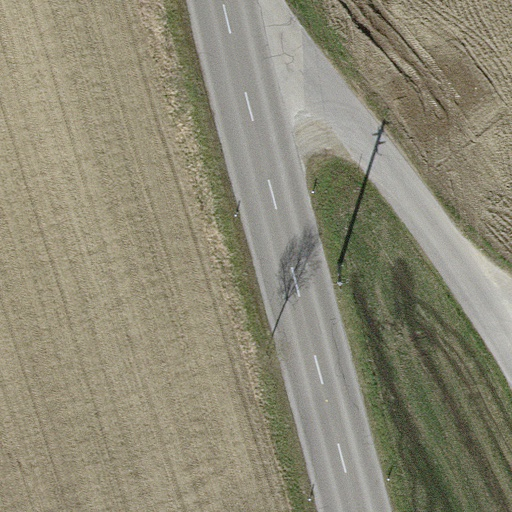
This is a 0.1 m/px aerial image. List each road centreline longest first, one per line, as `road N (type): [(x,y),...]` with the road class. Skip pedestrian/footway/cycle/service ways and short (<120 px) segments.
road 1 (secondary): [(234,54),(358,511)]
road 2 (unclassified): [(511,350),(483,292),(345,109),(287,63),(234,54)]
